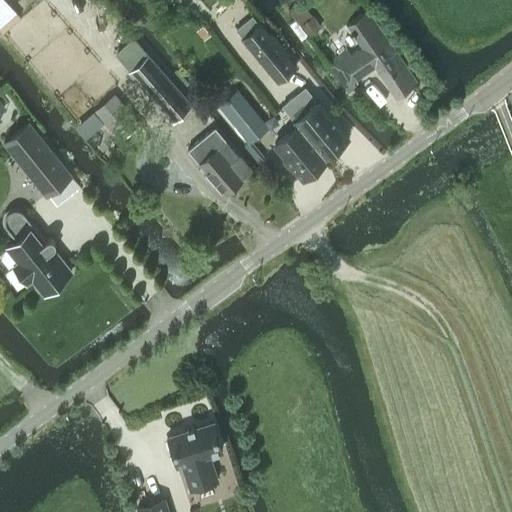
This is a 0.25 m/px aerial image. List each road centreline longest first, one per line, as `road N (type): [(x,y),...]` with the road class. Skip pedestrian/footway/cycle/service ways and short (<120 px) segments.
road 1 (tertiary): [(511,76),(0,449)]
road 2 (track): [(511,511),(451,343),(433,318),(386,286),(354,276),(303,233)]
